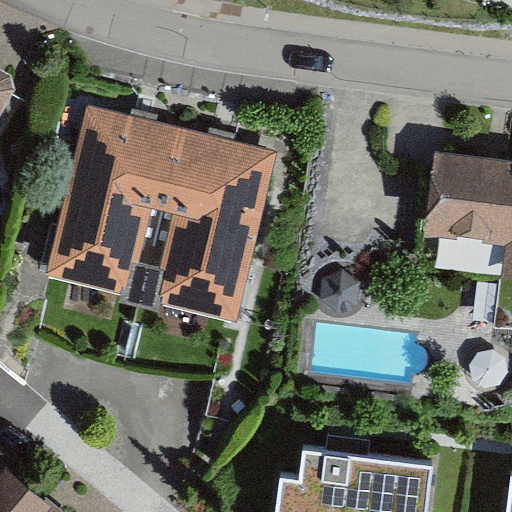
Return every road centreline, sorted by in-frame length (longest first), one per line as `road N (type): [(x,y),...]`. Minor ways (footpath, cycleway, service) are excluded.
road 1 (residential): [(57,0),(111,26),(257,59),(511,87)]
road 2 (residential): [(149,511),(0,386)]
